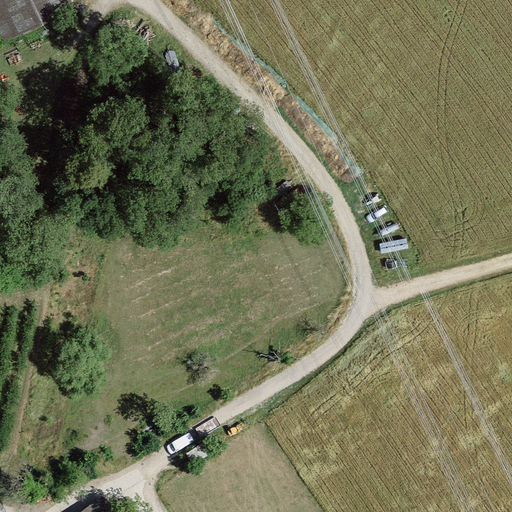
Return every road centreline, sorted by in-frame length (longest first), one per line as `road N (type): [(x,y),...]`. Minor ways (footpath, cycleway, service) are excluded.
road 1 (track): [(144,0),(327,188),(359,284),(337,344),(138,479),(56,511)]
road 2 (track): [(353,312),(511,264)]
